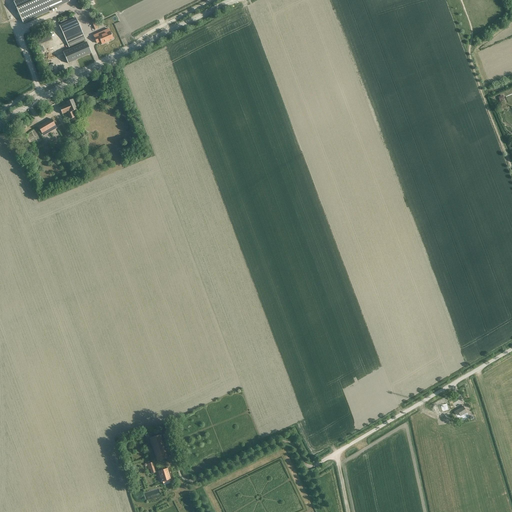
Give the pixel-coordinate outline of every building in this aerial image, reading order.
[(68,0),(19,0),(14,3),(22,22),(69,2),(68,0)] [(86,20),(92,18),(88,8),(82,11),(86,20)] [(85,40),(82,32),(76,18),(59,26),(69,47),(85,40)] [(102,44),(106,43),(105,42),(113,39),(108,29),(93,36),(97,43),(101,42),(102,44)] [(68,64),(91,53),(86,42),(63,52),(68,64)] [(67,104),(59,108),(62,114),(67,112),(70,122),(76,120),(73,112),(74,112),(74,111),(77,110),(73,99),(66,102),(67,104)] [(38,127),(43,136),(57,128),(51,119),(38,127)] [(460,417),(466,413),(463,407),(454,412),(456,415),(459,414),(460,417)] [(167,458),(160,435),(149,438),(157,461),(167,458)] [(155,472),(152,462),(146,464),(148,469),(150,469),(151,473),(155,472)] [(162,482),(163,485),(171,483),(170,480),(171,479),(170,479),(167,468),(158,471),(162,482)]
